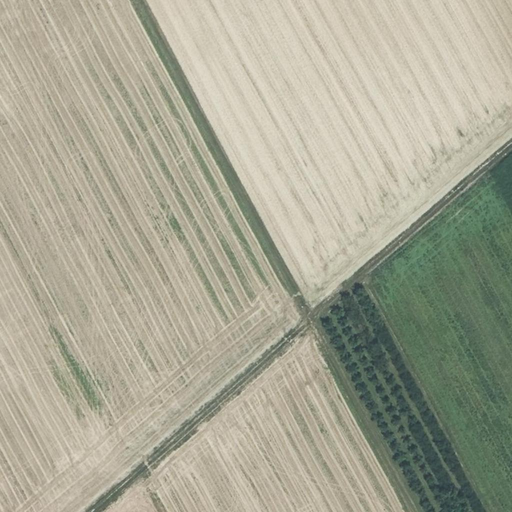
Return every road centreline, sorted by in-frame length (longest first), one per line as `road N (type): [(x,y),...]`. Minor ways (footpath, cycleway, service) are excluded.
road 1 (track): [(144,0),(415,511)]
road 2 (track): [(96,511),(511,145)]
